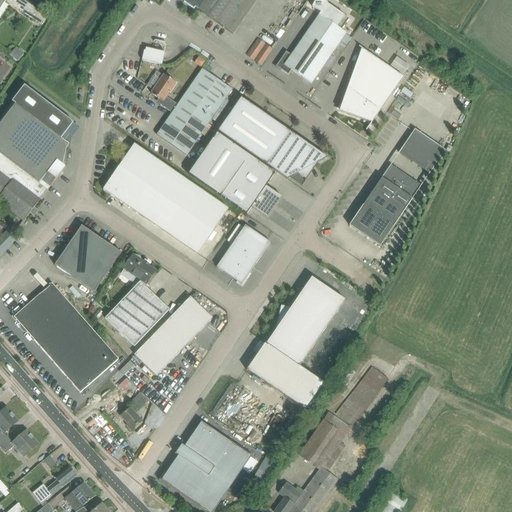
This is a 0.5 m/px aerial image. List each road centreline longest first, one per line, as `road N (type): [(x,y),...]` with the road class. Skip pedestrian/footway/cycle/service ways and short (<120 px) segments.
road 1 (unclassified): [(301,236),(348,164),(344,142),(151,15),(98,88),(81,198)]
road 2 (unclassified): [(248,312),(81,198)]
road 3 (unclassified): [(134,479),(248,312)]
road 4 (secondary): [(122,490),(25,381)]
road 5 (track): [(511,77),(402,0)]
